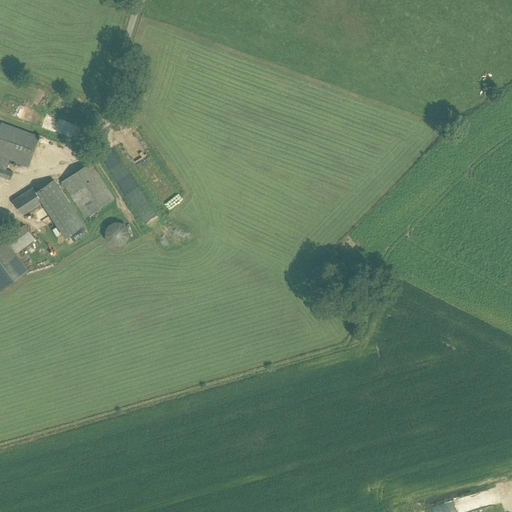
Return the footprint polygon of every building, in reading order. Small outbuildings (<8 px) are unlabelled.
[(28,168),(40,136),(1,122),(0,124),(0,176),(10,180),(13,171),(7,169),(10,161),(28,168)] [(67,122),(60,127),(64,131),(70,126),(67,122)] [(115,198),(90,162),(58,183),(63,190),(66,189),(85,218),(115,198)] [(84,225),(54,179),(35,191),(32,187),(12,200),(23,215),(42,203),(65,238),(84,225)] [(115,246),(117,246),(118,246),(119,245),(120,245),(122,244),(123,244),(124,243),(125,242),(126,241),(127,240),(127,239),(128,238),(128,237),(128,236),(129,235),(129,233),(129,232),(128,231),(128,230),(128,229),(127,228),(127,227),(126,226),(125,225),(124,224),(123,223),(122,223),(121,222),(120,222),(119,222),(118,221),(116,221),(114,221),(113,222),(111,222),(110,223),(109,223),(108,224),(108,225),(107,226),(106,226),(106,227),(105,228),(105,229),(104,230),(104,231),(104,232),(104,233),(104,235),(104,236),(104,237),(105,238),(105,239),(106,240),(106,241),(107,241),(108,242),(108,243),(109,244),(110,244),(112,245),(113,245),(115,246)] [(35,239),(24,225),(18,229),(16,226),(4,236),(17,253),(35,239)] [(0,289),(1,290),(27,270),(2,236),(0,237),(0,289)] [(29,248),(24,250),(28,258),(33,256),(29,248)]
